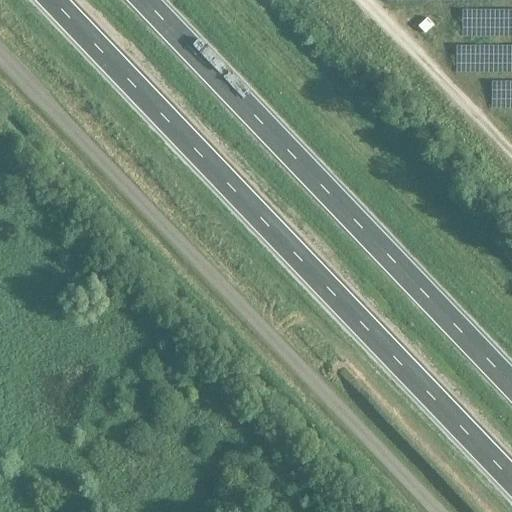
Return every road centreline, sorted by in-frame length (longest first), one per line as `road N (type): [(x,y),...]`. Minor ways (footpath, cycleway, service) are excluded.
road 1 (trunk): [(53,0),(511,478)]
road 2 (unclassified): [(439,511),(0,51)]
road 3 (trunk): [(511,386),(141,0)]
